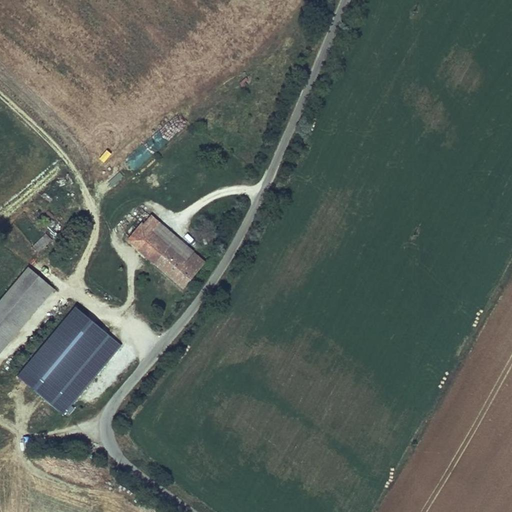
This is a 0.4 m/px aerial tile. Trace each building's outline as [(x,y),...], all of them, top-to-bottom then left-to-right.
[(148,216),(141,224),(187,263),(194,255),(148,216)] [(33,220),(19,233),(37,252),(51,239),(33,220)] [(128,240),(183,287),(208,257),(199,249),(194,255),(187,263),(141,224),(128,240)] [(0,345),(52,290),(31,270),(0,303),(0,345)] [(17,376),(63,414),(121,345),(75,307),(17,376)] [(86,475),(83,481),(95,487),(98,481),(86,475)]
